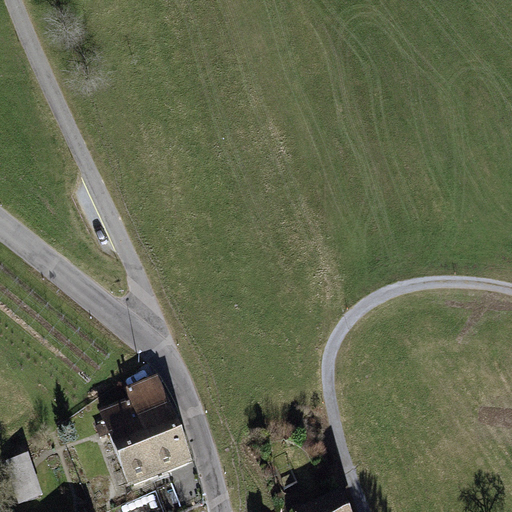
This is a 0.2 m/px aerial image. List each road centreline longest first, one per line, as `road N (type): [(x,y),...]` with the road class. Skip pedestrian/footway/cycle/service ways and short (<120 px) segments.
road 1 (unclassified): [(147,342),(151,319),(141,288),(20,0)]
road 2 (tertiary): [(0,222),(147,342)]
road 3 (tertiary): [(147,342),(170,365),(191,411),(220,511)]
